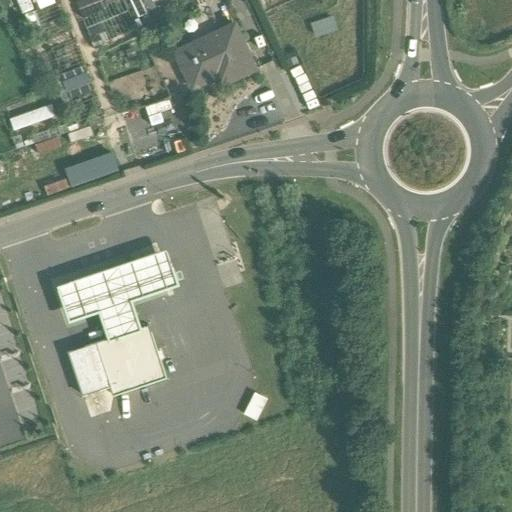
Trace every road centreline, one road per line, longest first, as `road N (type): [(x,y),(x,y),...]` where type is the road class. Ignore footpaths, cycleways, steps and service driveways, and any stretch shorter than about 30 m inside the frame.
road 1 (unclassified): [(0,236),(191,173),(363,150)]
road 2 (secondary): [(415,511),(419,317)]
